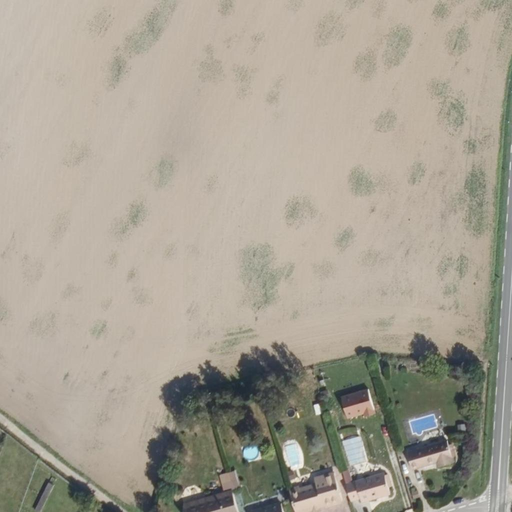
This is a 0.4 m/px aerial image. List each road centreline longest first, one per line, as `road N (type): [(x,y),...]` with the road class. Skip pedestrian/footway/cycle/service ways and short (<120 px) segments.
road 1 (secondary): [(500,499),(511,293)]
road 2 (track): [(0,423),(116,511)]
